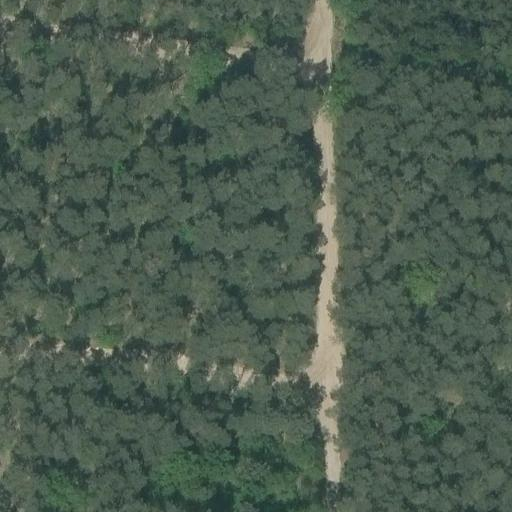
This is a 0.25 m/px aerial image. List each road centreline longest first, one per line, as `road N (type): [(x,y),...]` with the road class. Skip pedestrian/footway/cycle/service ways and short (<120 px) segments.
road 1 (track): [(327,511),(305,0)]
road 2 (track): [(321,363),(0,340)]
road 3 (track): [(0,20),(307,52)]
